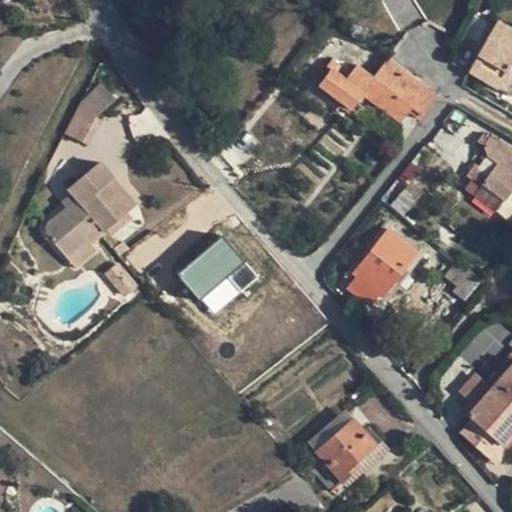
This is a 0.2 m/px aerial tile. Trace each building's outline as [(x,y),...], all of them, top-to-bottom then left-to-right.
[(511,28),(500,21),(489,39),(511,53),(511,28)] [(332,36),(324,28),(323,26),(294,61),(304,70),(332,36)] [(511,67),(511,53),(489,39),(471,71),(499,88),(500,87),(511,69),(511,67)] [(421,118),(439,95),(390,59),(375,78),(357,66),(350,74),(329,60),(324,65),(331,70),(320,83),(354,109),(366,95),(401,121),(410,111),(421,118)] [(511,69),(500,87),(511,94),(511,69)] [(82,101),(98,116),(116,99),(102,84),(82,101)] [(82,101),(68,130),(90,142),(102,119),(98,116),(82,101)] [(491,136),(483,131),(477,139),(485,145),(489,156),(475,175),(506,199),(511,191),(511,150),(493,136),(491,136)] [(426,154),(421,149),(412,160),(417,164),(426,154)] [(69,185),(74,190),(79,196),(67,205),(48,220),(45,223),(46,229),(48,233),(66,255),(86,238),(85,236),(100,224),(102,227),(135,201),(101,159),(69,185)] [(63,199),(67,205),(79,196),(74,190),(63,199)] [(445,226),(439,234),(452,246),(459,237),(445,226)] [(359,276),(349,288),(371,305),(380,293),(384,295),(418,252),(388,229),(355,272),(359,276)] [(222,236),(177,273),(212,315),(257,278),(222,236)] [(95,250),(86,238),(66,255),(75,265),(95,250)] [(118,252),(127,245),(123,240),(113,247),(118,252)] [(457,259),(445,275),(457,286),(453,290),(465,299),(481,280),(457,259)] [(108,271),(119,284),(132,274),(121,261),(108,271)] [(138,283),(132,274),(119,284),(126,292),(138,283)] [(511,353),(502,364),(507,371),(511,365),(511,353)] [(491,389),(478,404),(469,414),(473,419),(462,431),(492,458),(503,446),(511,435),(511,365),(507,371),(491,389)] [(463,390),(478,404),(491,389),(475,376),(463,390)] [(310,441),(301,449),(317,466),(314,470),(333,491),(363,465),(359,460),(377,444),(355,419),(319,450),(310,441)] [(511,444),(511,435),(503,446),(507,450),(511,444)] [(509,452),(507,450),(503,446),(492,458),(498,464),(509,452)]
